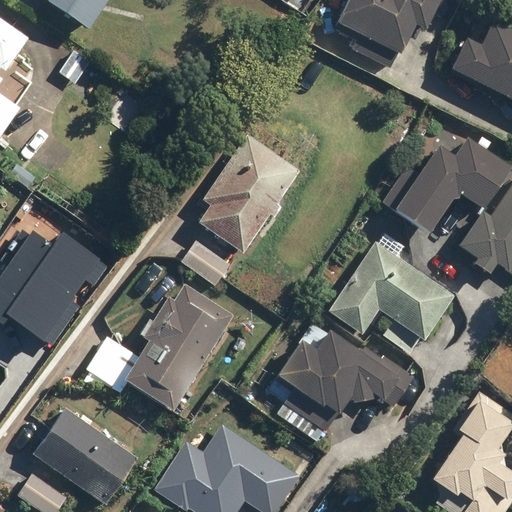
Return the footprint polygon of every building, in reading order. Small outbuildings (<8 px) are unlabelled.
[(45,0),(44,1),(86,30),(106,0),(45,0)] [(345,0),(334,24),(396,55),(411,25),(421,30),(436,0),(345,0)] [(28,38),(0,19),(0,133),(18,108),(0,95),(0,68),(4,71),(28,38)] [(477,46),(461,39),(445,71),(511,103),(511,27),(510,27),(508,32),(488,22),(477,46)] [(91,61),(73,49),(58,70),(76,82),(91,61)] [(297,170),(245,135),(201,199),(209,204),(196,223),(240,253),(297,170)] [(450,158),(435,147),(416,175),(404,166),(378,203),(424,235),(453,194),(477,211),(507,169),(463,138),(450,158)] [(511,178),(486,218),(477,212),(454,247),(472,259),(469,265),(485,275),(493,264),(511,277),(511,178)] [(20,230),(0,257),(0,324),(5,318),(40,343),(42,342),(50,348),(109,267),(60,232),(49,246),(30,232),(27,236),(20,230)] [(451,296),(373,241),(324,311),(357,335),(375,309),(420,341),(451,296)] [(228,265),(194,242),(180,262),(214,285),(228,265)] [(137,355),(106,335),(85,367),(121,391),(126,383),(169,411),(232,316),(182,283),(171,300),(167,297),(140,337),(146,341),(137,355)] [(358,352),(325,329),(311,350),(298,341),(273,377),(319,407),(321,404),(336,414),(347,397),(348,403),(369,400),(368,394),(391,408),(413,375),(381,354),(379,357),(362,345),(358,352)] [(451,428),(459,434),(428,479),(443,490),(434,503),(446,511),(504,511),(511,501),(511,474),(494,462),(500,454),(493,449),(511,421),(511,412),(478,389),(451,428)] [(137,457),(65,408),(32,455),(104,504),(137,457)] [(203,451),(187,441),(154,489),(185,511),(187,508),(192,511),(235,511),(245,499),(263,511),(273,511),(299,474),(223,422),(203,451)] [(57,511),(67,498),(30,473),(15,496),(39,511),(57,511)]
